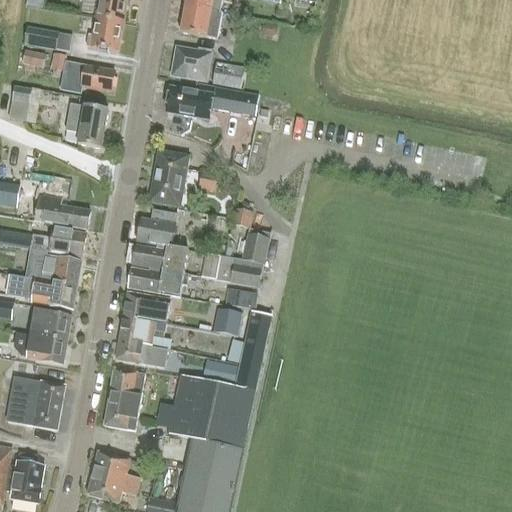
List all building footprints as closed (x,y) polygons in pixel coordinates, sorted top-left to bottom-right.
[(27,0),(27,7),(43,10),(44,0),(27,0)] [(128,0),(95,0),(95,2),(99,2),(96,20),(124,25),(128,0)] [(187,0),(186,6),(220,13),(222,0),(187,0)] [(181,34),(206,39),(207,38),(216,39),(220,13),(186,6),(184,20),(181,19),(179,29),(182,30),(181,34)] [(89,36),(87,49),(119,55),(124,25),(96,20),(93,37),(89,36)] [(263,27),(262,33),(264,36),(273,38),(277,36),(278,30),(275,27),(267,25),(263,27)] [(28,29),(25,46),(56,51),(70,54),(73,38),(59,35),(28,29)] [(206,83),(211,53),(199,50),(198,54),(178,51),(173,77),(206,83)] [(25,51),(23,64),(42,68),(44,55),(25,51)] [(63,72),(66,56),(53,54),(50,70),(63,72)] [(216,64),(213,84),(239,89),(243,69),(216,64)] [(67,79),(83,82),(82,89),(112,94),(115,74),(86,69),(79,67),(79,72),(68,70),(67,79)] [(25,122),(31,91),(14,88),(8,119),(25,122)] [(208,120),(210,108),(212,95),(171,88),(166,113),(208,120)] [(213,89),(212,95),(210,108),(254,115),(257,96),(213,89)] [(67,133),(80,135),(78,146),(102,151),(108,113),(71,107),(67,133)] [(151,204),(180,209),(184,181),(186,182),(190,160),(160,154),(151,204)] [(202,172),(199,190),(214,193),(217,175),(202,172)] [(21,189),(0,184),(0,205),(18,208),(21,189)] [(34,196),(29,222),(87,232),(91,213),(61,208),(62,200),(34,196)] [(249,229),(253,213),(236,209),(232,226),(249,229)] [(153,212),(151,223),(141,221),(137,244),(159,248),(171,250),(177,217),(153,212)] [(264,264),(271,234),(249,229),(242,259),(263,264),(264,264)] [(1,232),(0,235),(0,246),(29,252),(30,251),(47,254),(82,260),(87,236),(54,231),(52,239),(32,236),(32,237),(1,232)] [(137,248),(133,267),(150,270),(184,276),(188,253),(171,250),(159,248),(159,252),(137,248)] [(30,251),(29,252),(25,278),(77,288),(82,264),(46,258),(47,254),(30,251)] [(221,258),(216,282),(259,290),(263,266),(221,258)] [(149,274),(132,271),(129,290),(180,299),(182,287),(184,276),(150,270),(149,274)] [(32,301),(31,305),(73,312),(77,288),(25,278),(9,276),(5,296),(32,301)] [(229,290),(226,307),(256,312),(259,296),(229,290)] [(128,295),(124,319),(156,325),(169,327),(174,303),(128,295)] [(0,302),(0,320),(12,322),(15,305),(0,302)] [(41,314),(35,313),(31,335),(31,336),(68,343),(72,318),(49,314),(49,312),(41,311),(41,314)] [(218,311),(213,335),(237,339),(241,316),(218,311)] [(183,378),(172,427),(170,434),(194,439),(180,505),(151,498),(148,511),(229,511),(271,319),(253,315),(236,390),(183,378)] [(124,319),(120,343),(152,349),(168,352),(170,352),(172,343),(153,340),(156,325),(124,319)] [(24,359),(27,360),(64,367),(68,343),(31,336),(31,335),(16,333),(13,347),(24,359)] [(120,343),(116,362),(148,368),(165,371),(168,352),(152,349),(120,343)] [(230,350),(227,362),(238,365),(241,352),(230,350)] [(0,387),(16,390),(13,410),(26,413),(24,427),(58,433),(66,388),(32,382),(35,366),(4,360),(0,382),(0,387)] [(207,362),(203,382),(235,388),(239,369),(207,362)] [(115,371),(105,428),(136,433),(145,377),(115,371)] [(169,429),(173,407),(161,405),(156,426),(169,429)] [(0,510),(2,511),(5,492),(8,476),(12,451),(0,448),(0,510)] [(120,505),(122,494),(136,497),(140,479),(127,476),(131,463),(99,454),(88,497),(120,505)] [(45,469),(18,464),(16,478),(8,476),(5,492),(13,494),(11,501),(39,506),(45,469)]
